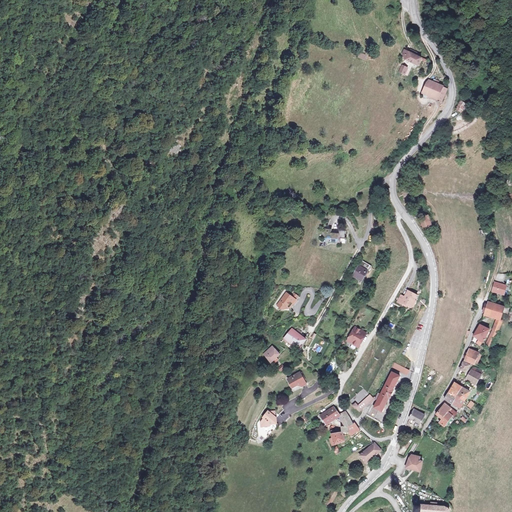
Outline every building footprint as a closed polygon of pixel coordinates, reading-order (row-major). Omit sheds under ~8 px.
[(409,53),(404,50),(401,56),(405,58),(404,60),(417,66),(420,59),(414,56),(416,53),(410,50),(409,53)] [(359,52),(356,58),(362,60),(365,55),(359,52)] [(407,68),(402,65),(398,71),(404,74),(407,68)] [(447,89),(428,81),(423,93),(441,101),(447,89)] [(454,110),(461,114),(466,104),(460,101),(454,110)] [(434,227),(429,214),(419,217),(420,221),(421,225),(424,230),(434,227)] [(321,227),(317,227),(317,240),(322,240),(322,242),(330,242),(330,241),(334,241),(334,237),(339,237),(339,229),(326,229),(326,231),(324,231),(325,226),(321,226),(321,227)] [(364,265),(357,261),(354,267),(354,266),(349,276),(356,280),(364,265)] [(493,274),(490,283),(495,284),(496,281),(500,283),(503,274),(493,274)] [(495,284),(490,283),(487,292),(500,296),(503,286),(501,286),(501,283),(500,283),(496,281),(495,284)] [(412,295),(403,290),(399,297),(395,304),(401,307),(402,305),(406,306),(412,295)] [(286,296),(282,293),(273,305),(277,309),(281,309),(283,307),(286,302),(289,304),(291,300),(286,296)] [(286,296),(291,300),(293,301),(295,298),(289,293),(286,296)] [(500,308),(484,302),(480,315),(494,319),(496,320),(500,308)] [(499,321),(496,320),(494,319),(489,330),(494,332),(499,321)] [(485,331),(476,326),(469,336),(475,340),(478,341),(485,331)] [(357,332),(351,328),(344,340),(353,346),(357,340),(358,341),(361,336),(357,333),(357,332)] [(290,333),(286,330),(279,340),(289,347),(290,345),(295,349),(301,341),(297,338),(290,333)] [(488,333),(482,345),(486,348),(492,335),(488,333)] [(275,355),(268,347),(259,355),(267,363),(271,359),(275,355)] [(465,348),(460,359),(468,363),(470,364),(474,353),(465,348)] [(464,372),(468,363),(460,359),(455,369),(464,372)] [(395,365),(387,361),(385,365),(403,374),(405,370),(400,367),(395,365)] [(479,371),(469,366),(461,380),(472,386),(479,371)] [(301,385),(295,373),(283,380),(287,388),(295,384),(297,387),(301,385)] [(367,407),(363,415),(370,419),(375,411),(377,412),(384,398),(386,399),(390,390),(389,390),(395,377),(388,373),(377,395),(374,401),(370,408),(367,407)] [(459,385),(451,381),(445,393),(453,397),(459,385)] [(461,386),(459,385),(453,397),(461,402),(468,390),(461,386)] [(441,399),(450,404),(453,397),(445,393),(441,399)] [(369,399),(365,402),(367,404),(371,400),(374,401),(377,395),(374,394),(372,399),(370,398),(369,399)] [(353,406),(352,408),(355,412),(365,402),(369,399),(365,395),(353,406)] [(458,409),(461,402),(453,397),(450,404),(458,409)] [(447,413),(450,409),(444,405),(441,408),(447,413)] [(328,407),(315,414),(321,424),(333,416),(328,407)] [(447,413),(441,408),(440,410),(436,414),(442,418),(447,413)] [(458,414),(450,409),(447,413),(442,418),(439,422),(444,426),(446,424),(449,426),(456,419),(455,418),(458,414)] [(422,416),(412,410),(407,420),(405,425),(407,426),(409,422),(416,426),(422,416)] [(265,426),(270,425),(270,419),(269,418),(262,413),(262,412),(257,419),(258,420),(254,423),(255,428),(264,427),(265,426)] [(341,412),(334,416),(338,422),(345,418),(341,412)] [(304,415),(300,418),(304,423),(308,421),(304,415)] [(351,427),(347,421),(339,426),(336,428),(338,431),(340,436),(346,433),(351,427)] [(356,430),(352,425),(351,427),(346,433),(348,436),(356,430)] [(344,442),(340,436),(338,431),(330,436),(331,439),(328,440),(332,448),(344,442)] [(376,451),(369,444),(363,449),(362,448),(357,451),(358,452),(356,453),(357,454),(354,457),(361,464),(376,451)] [(421,458),(421,455),(411,453),(410,456),(408,460),(405,467),(414,469),(421,471),(424,460),(421,458)] [(397,476),(394,479),(399,485),(402,483),(397,476)] [(331,489),(325,505),(331,507),(337,491),(331,489)] [(430,503),(429,505),(420,504),(420,506),(414,506),(413,511),(450,511),(450,510),(449,509),(448,508),(447,508),(444,508),(441,507),(442,504),(430,503)]
